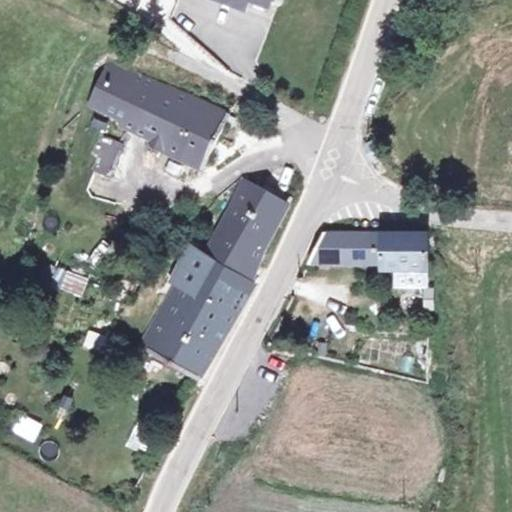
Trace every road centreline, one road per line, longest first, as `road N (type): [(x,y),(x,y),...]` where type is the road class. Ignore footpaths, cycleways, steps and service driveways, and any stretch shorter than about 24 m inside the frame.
road 1 (tertiary): [(161,511),(322,184)]
road 2 (tertiary): [(322,184),(386,0)]
road 3 (residential): [(322,184),(404,207),(511,223)]
road 4 (track): [(221,78),(50,0)]
